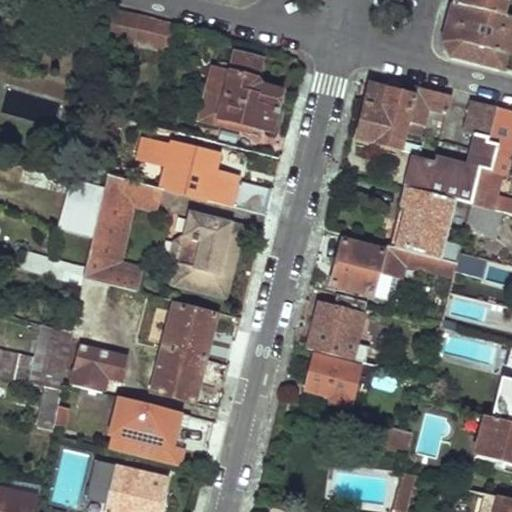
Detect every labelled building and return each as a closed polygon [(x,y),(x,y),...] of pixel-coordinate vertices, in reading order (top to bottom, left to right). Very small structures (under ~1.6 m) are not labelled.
[(511,0),(455,0),(454,5),(506,17),(508,7),(511,7),(511,0)] [(448,29),(443,45),(453,59),(503,70),(506,55),(511,56),(511,18),(506,17),(454,5),(448,29)] [(108,10),(103,38),(136,45),(141,17),(108,10)] [(141,17),(136,45),(166,52),(172,26),(141,17)] [(210,73),(200,117),(270,134),(280,91),(255,85),(261,62),(234,55),(229,78),(210,73)] [(370,88),(357,141),(399,152),(407,122),(413,98),(370,88)] [(413,98),(407,122),(424,127),(429,112),(447,117),(451,99),(415,90),(413,98)] [(471,104),(462,134),(473,139),(465,169),(436,160),(434,166),(411,159),(403,190),(408,192),(470,206),(479,171),(502,177),(506,178),(511,158),(511,114),(504,112),(471,104)] [(171,144),(159,188),(208,200),(218,155),(171,144)] [(67,178),(0,158),(0,174),(64,194),(67,178)] [(479,171),(470,206),(501,214),(511,216),(511,204),(496,200),(502,177),(479,171)] [(136,183),(105,176),(102,189),(92,237),(86,268),(85,273),(110,280),(137,288),(143,267),(119,261),(131,205),(136,183)] [(102,189),(67,178),(64,194),(56,229),(92,237),(102,189)] [(159,188),(136,183),(131,205),(154,210),(159,188)] [(239,185),(234,207),(265,214),(270,198),(239,185)] [(408,192),(393,250),(406,254),(418,257),(455,267),(458,254),(460,246),(442,242),(449,219),(460,222),(457,233),(463,235),(464,232),(470,206),(408,192)] [(494,240),(501,214),(470,206),(464,232),(494,240)] [(233,223),(189,212),(183,234),(174,239),(170,251),(176,261),(171,282),(189,287),(192,277),(206,281),(204,291),(224,296),(232,262),(230,256),(235,254),(240,235),(233,223)] [(338,242),(326,285),(372,296),(383,255),(338,242)] [(388,257),(387,260),(401,264),(403,264),(406,254),(393,250),(389,249),(388,257)] [(86,268),(23,252),(19,270),(81,286),(85,273),(86,268)] [(487,261),(458,254),(455,267),(454,273),(482,280),(487,261)] [(388,257),(383,255),(372,296),(391,302),(401,264),(387,260),(388,257)] [(418,257),(416,263),(454,273),(455,267),(418,257)] [(511,267),(504,266),(501,276),(511,279),(511,267)] [(81,286),(72,333),(107,341),(111,326),(100,324),(110,280),(85,273),(81,286)] [(192,277),(189,287),(204,291),(206,281),(192,277)] [(362,320),(366,304),(337,297),(334,310),(319,306),(308,351),(376,367),(378,362),(366,359),(368,349),(356,346),(362,320)] [(451,316),(486,317),(487,300),(451,299),(451,316)] [(175,302),(163,347),(205,356),(217,314),(175,302)] [(369,321),(362,320),(356,346),(368,349),(372,335),(366,334),(369,321)] [(38,326),(30,361),(65,369),(70,341),(72,335),(38,326)] [(78,343),(72,379),(81,382),(103,388),(106,389),(110,372),(124,376),(129,354),(78,343)] [(163,347),(153,387),(194,398),(205,356),(163,347)] [(0,354),(0,378),(47,388),(59,391),(60,391),(65,369),(30,361),(0,354)] [(314,358),(306,391),(333,399),(332,404),(350,409),(361,370),(314,358)] [(50,431),(57,401),(59,391),(47,388),(39,429),(50,431)] [(163,404),(153,442),(187,452),(197,413),(163,404)] [(65,429),(69,410),(57,407),(52,426),(65,429)] [(511,426),(486,420),(476,459),(511,468),(511,426)] [(390,428),(388,438),(412,445),(414,434),(390,428)] [(112,484),(114,470),(102,467),(99,481),(112,484)] [(112,484),(105,511),(159,511),(166,479),(115,467),(114,470),(112,484)] [(404,475),(395,511),(399,511),(403,511),(412,477),(404,475)] [(0,481),(0,511),(34,511),(36,506),(37,502),(8,496),(10,483),(0,481)] [(511,511),(511,502),(488,496),(483,511),(511,511)]
